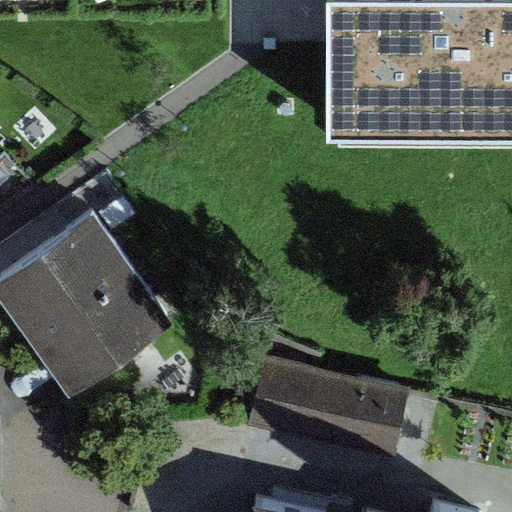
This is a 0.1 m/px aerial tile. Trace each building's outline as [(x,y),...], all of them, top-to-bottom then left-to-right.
[(511,0),(325,0),(325,112),(511,112),(511,0)] [(0,151),(20,133),(0,110),(0,151)] [(98,205),(0,271),(0,285),(71,388),(175,317),(98,205)] [(407,386),(264,356),(250,423),(393,453),(407,386)] [(455,511),(432,507),(431,511),(322,511),(255,498),(252,511),(455,511)]
